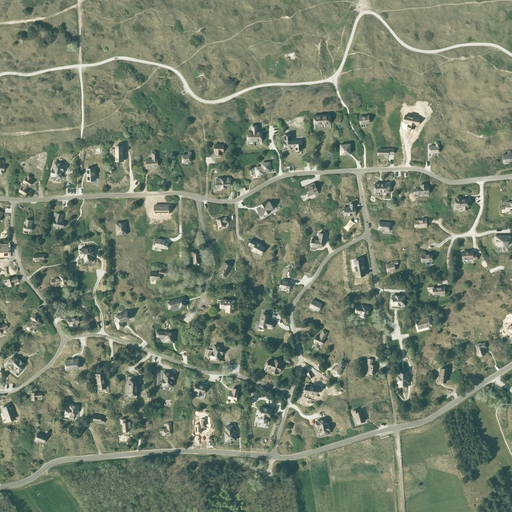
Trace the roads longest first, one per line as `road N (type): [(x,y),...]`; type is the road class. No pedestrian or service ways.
road 1 (tertiary): [(0,487),(62,461),(173,451),(273,456)]
road 2 (tertiary): [(273,456),(309,454),(418,423),(511,365)]
road 3 (unclassified): [(288,394),(119,339),(67,338)]
road 4 (residential): [(288,394),(299,355),(291,308),(327,257),(368,234)]
road 5 (unclassified): [(15,198),(197,196)]
road 6 (unclassified): [(197,196),(231,202),(279,176),(357,170)]
road 7 (unclassified): [(511,176),(458,181),(409,167),(357,170)]
road 8 (unclassified): [(67,338),(23,272),(12,227),(15,198)]
road 9 (unclassified): [(191,321),(213,267),(197,196)]
